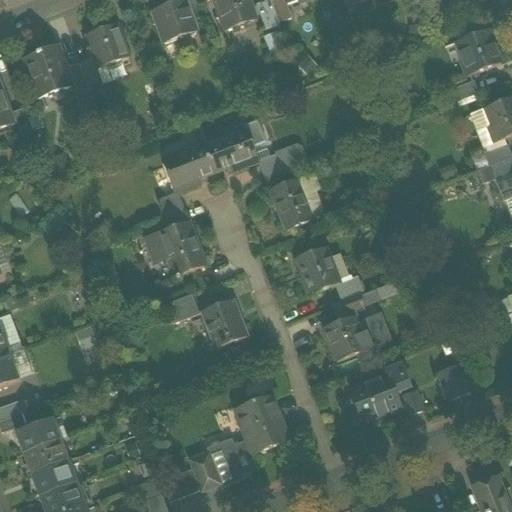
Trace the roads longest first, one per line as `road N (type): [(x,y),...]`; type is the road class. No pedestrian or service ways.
road 1 (residential): [(223,199),(336,484)]
road 2 (residential): [(511,415),(336,484)]
